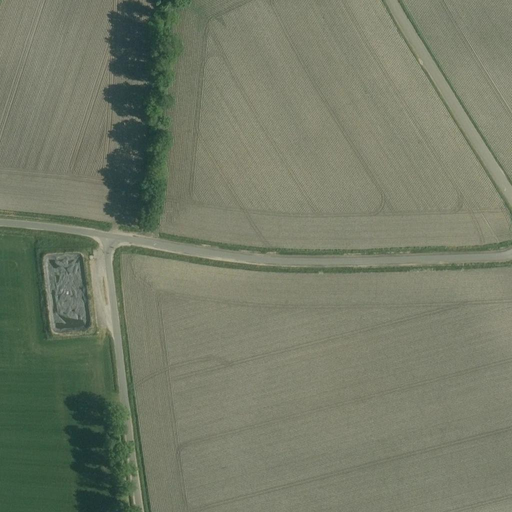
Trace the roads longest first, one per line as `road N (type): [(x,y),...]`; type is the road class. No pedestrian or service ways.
road 1 (unclassified): [(511,253),(287,261),(108,236)]
road 2 (unclassified): [(140,511),(108,236)]
road 3 (unclassified): [(391,0),(511,198)]
